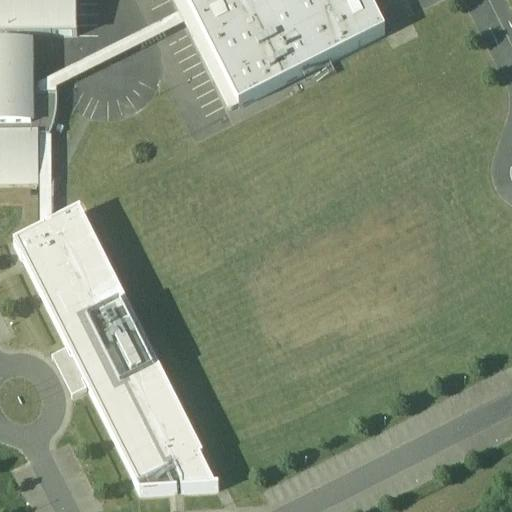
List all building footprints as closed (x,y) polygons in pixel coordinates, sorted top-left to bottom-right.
[(0,0),(0,39),(30,39),(77,39),(76,0),(0,0)] [(182,0),(189,13),(195,25),(238,111),(384,38),(365,0),(182,0)] [(156,44),(195,25),(189,13),(150,32),(37,89),(36,99),(56,99),(57,93),(156,44)] [(30,39),(0,39),(0,139),(30,139),(30,99),(30,39)] [(36,99),(30,99),(30,139),(38,139),(51,138),(52,132),(54,126),(56,118),(56,110),(57,104),(56,99),(36,99)] [(51,138),(38,139),(38,187),(40,234),(53,227),(51,138)] [(0,139),(0,187),(38,187),(38,139),(30,139),(0,139)] [(53,227),(40,234),(14,247),(69,356),(57,362),(74,395),(87,389),(142,497),(222,494),(81,213),(53,227)]
